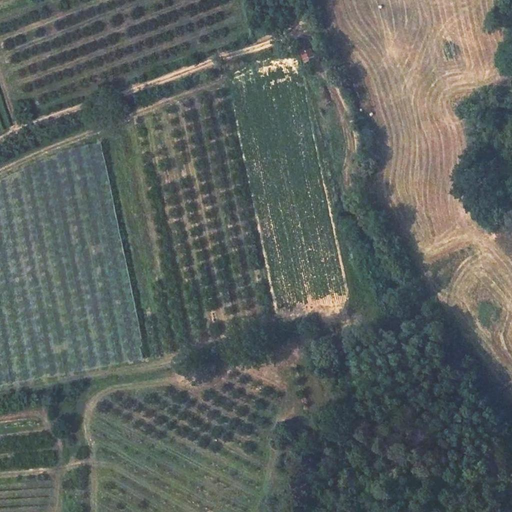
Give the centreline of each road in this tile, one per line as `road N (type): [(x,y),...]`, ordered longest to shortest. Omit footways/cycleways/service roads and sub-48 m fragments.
road 1 (track): [(303,35),(0,144)]
road 2 (track): [(295,0),(346,125),(347,191)]
